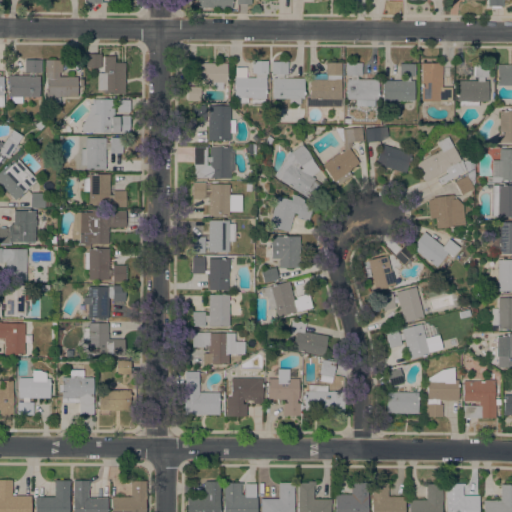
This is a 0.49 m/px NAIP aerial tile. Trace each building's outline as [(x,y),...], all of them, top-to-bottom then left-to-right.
[(231,0),(231,9),(215,8),(197,8),(197,0),(231,0)] [(100,68),(85,68),(85,54),(100,54),(100,68)] [(124,94),(103,94),(103,90),(97,90),(97,73),(103,73),(103,56),(114,56),(114,63),(124,63),(124,94)] [(40,60),(40,72),(34,72),(34,76),(38,76),(38,97),(21,97),(21,103),(7,103),(7,76),(28,76),(28,72),(23,72),(23,60),(40,60)] [(61,60),(61,72),(58,72),(58,77),(76,77),(76,97),(59,97),(59,103),(45,103),(45,78),(44,78),(44,60),(61,60)] [(251,105),(251,97),(247,97),(247,104),(234,104),(235,98),(234,98),(234,78),(254,78),(255,74),(250,74),(251,61),(267,61),(267,74),(265,74),(265,105),(251,105)] [(271,61),(287,62),(287,74),(283,74),(283,78),(303,79),(303,99),(300,99),(300,104),(289,104),(289,99),(271,99),(272,78),(276,78),(276,74),(270,74),(271,61)] [(226,63),(226,84),(195,84),(195,63),(226,63)] [(340,106),(340,99),(309,99),(309,80),(310,80),(310,74),(325,74),(325,63),(341,63),(341,64),(342,64),(342,75),(341,75),(340,75),(340,98),(342,98),(342,106),(340,106)] [(345,63),(361,63),(361,76),(357,75),(357,79),(377,80),(377,107),(355,106),(355,100),(346,99),(346,79),(350,79),(350,76),(344,76),(345,63)] [(421,63),(441,63),(441,87),(451,87),(451,102),(421,101),(421,63)] [(382,100),(382,80),(403,81),(403,76),(399,76),(399,64),(414,64),(414,76),(409,76),(409,81),(414,81),(413,101),(382,100)] [(487,101),(478,101),(478,106),(459,106),(459,101),(455,101),(455,81),(476,81),(476,77),(473,77),(473,64),(488,64),(488,77),(483,77),(483,81),(487,81),(487,101)] [(511,65),(511,85),(510,85),(510,86),(496,86),(497,65),(511,65)] [(186,101),(186,86),(200,86),(200,101),(186,101)] [(129,133),(115,133),(115,132),(81,133),(81,124),(83,122),(89,110),(89,105),(91,105),(91,99),(113,99),(113,100),(129,100),(129,112),(113,112),(113,116),(129,116),(129,133)] [(229,106),(229,120),(234,120),(234,133),(229,133),(229,141),(207,141),(207,117),(205,117),(205,121),(188,121),(188,105),(205,105),(205,110),(207,110),(207,106),(229,106)] [(499,111),(511,111),(511,142),(499,142),(499,111)] [(341,150),(343,148),(342,142),(337,135),(337,133),(334,128),(338,129),(342,128),(342,129),(361,127),(363,141),(350,142),(351,147),(348,149),(358,163),(350,169),(350,170),(348,172),(351,176),(337,186),(334,182),(333,182),(321,165),(341,150)] [(365,142),(364,129),(386,127),(387,138),(380,141),(365,142)] [(425,128),(429,135),(420,140),(416,133),(425,128)] [(0,153),(0,141),(3,144),(12,130),(21,136),(7,158),(6,158),(0,153)] [(440,150),(436,143),(446,137),(459,160),(461,160),(464,171),(439,185),(436,179),(446,173),(445,170),(424,182),(414,164),(440,150)] [(84,138),(105,138),(105,142),(109,142),(109,138),(122,138),(122,154),(105,153),(105,170),(85,170),(85,165),(80,165),(80,149),(84,149),(84,138)] [(411,154),(405,174),(375,164),(381,144),(411,154)] [(302,145),(312,160),(319,170),(311,176),(314,178),(303,196),(273,176),(283,161),(282,160),(288,151),(290,153),(302,145)] [(233,171),(230,171),(230,179),(206,178),(206,181),(193,181),(193,178),(192,178),(193,147),(206,147),(206,157),(209,157),(209,147),(230,147),(230,151),(233,151),(233,171)] [(499,149),(511,149),(511,181),(500,181),(500,183),(493,183),(493,178),(491,178),(491,161),(498,161),(499,149)] [(466,172),(462,162),(472,158),(472,169),(466,172)] [(14,200),(0,184),(0,170),(8,163),(10,166),(17,160),(36,180),(32,183),(14,200)] [(461,195),(453,183),(465,176),(464,175),(472,171),(472,184),(470,185),(472,188),(461,195)] [(109,175),(109,195),(112,195),(112,191),(125,191),(125,207),(112,207),(112,202),(109,202),(109,206),(88,205),(88,192),(83,192),(83,178),(88,178),(88,174),(109,175)] [(228,216),(208,216),(208,197),(204,197),(204,199),(191,199),(192,183),(204,183),(204,184),(229,184),(228,216)] [(511,217),(492,217),(492,186),(511,186),(511,217)] [(44,193),(43,198),(52,198),(52,203),(50,203),(50,207),(44,207),(44,208),(30,208),(30,193),(44,193)] [(276,196),(290,200),(292,195),(296,196),(299,198),(298,202),(312,205),(308,221),(295,218),(296,214),(293,213),(288,232),(268,227),(276,196)] [(464,225),(455,226),(456,226),(435,229),(434,218),(429,219),(427,201),(432,199),(432,197),(452,195),(453,199),(456,199),(462,205),(464,225)] [(108,244),(79,244),(79,239),(71,241),(70,234),(76,233),(76,212),(91,213),(91,210),(99,210),(99,213),(111,213),(111,211),(125,211),(125,227),(108,227),(108,244)] [(34,220),(35,220),(35,226),(34,226),(34,243),(9,242),(9,244),(0,243),(0,228),(7,228),(7,227),(9,224),(12,224),(12,211),(34,211),(34,218),(34,220)] [(208,220),(228,221),(228,224),(235,224),(234,242),(228,242),(228,252),(207,252),(208,220)] [(498,223),(511,223),(511,254),(498,254),(498,223)] [(442,247),(448,239),(459,248),(452,257),(447,253),(435,268),(411,248),(423,232),(442,247)] [(299,268),(278,268),(278,259),(270,259),(270,236),(281,236),(281,237),(299,236),(299,268)] [(204,253),(186,253),(186,237),(204,237),(204,253)] [(393,256),(394,255),(387,250),(395,241),(401,246),(402,246),(412,254),(406,261),(408,262),(405,265),(404,264),(403,265),(393,256)] [(25,281),(4,281),(4,260),(1,260),(1,263),(0,263),(0,249),(26,249),(25,281)] [(108,270),(112,270),(112,265),(124,265),(124,280),(87,280),(87,269),(84,269),(84,252),(88,252),(88,249),(108,249),(108,270)] [(390,272),(391,272),(395,286),(375,291),(367,261),(386,256),(390,272)] [(203,271),(208,271),(208,259),(228,259),(228,273),(227,273),(227,290),(208,290),(208,279),(207,279),(207,274),(191,274),(191,257),(203,257),(203,271)] [(497,260),(511,260),(511,291),(497,291),(497,260)] [(274,267),(278,279),(263,283),(260,271),(274,267)] [(293,300),(296,300),(295,297),(307,294),(311,308),(299,311),(276,317),(274,309),(269,310),(265,296),(262,297),(259,289),(288,281),(293,300)] [(23,303),(25,303),(25,317),(3,317),(3,311),(4,311),(4,310),(0,309),(0,301),(3,302),(3,296),(4,296),(4,285),(24,285),(23,303)] [(112,287),(112,286),(124,286),(124,302),(112,302),(112,298),(108,298),(108,318),(87,318),(87,314),(82,314),(82,308),(82,297),(87,297),(87,287),(112,287)] [(423,317),(403,323),(398,302),(393,303),(395,308),(383,311),(379,296),(391,293),(392,297),(396,296),(395,292),(415,287),(423,317)] [(228,327),(208,326),(208,322),(203,322),(203,327),(191,327),(191,312),(203,312),(203,316),(208,316),(208,295),(228,295),(228,327)] [(497,298),(511,298),(511,329),(497,329),(497,331),(491,331),(491,325),(490,325),(490,309),(497,309),(497,298)] [(468,310),(469,316),(460,319),(458,312),(468,310)] [(327,336),(323,356),(292,350),(295,332),(289,331),(292,320),(305,323),(303,332),(327,336)] [(24,337),(30,338),(29,350),(24,350),(24,355),(3,355),(3,338),(0,338),(0,323),(24,323),(24,337)] [(107,334),(108,334),(108,339),(123,339),(123,356),(102,356),(102,354),(86,354),(86,340),(82,340),(82,328),(88,328),(88,323),(107,323),(107,334)] [(437,335),(441,349),(428,352),(429,354),(409,360),(403,340),(400,341),(401,345),(389,348),(384,332),(396,329),(398,334),(402,333),(401,329),(420,324),(424,339),(437,335)] [(209,332),(209,333),(234,333),(234,342),(244,342),(243,354),(228,354),(228,365),(209,364),(209,366),(202,366),(202,354),(204,354),(204,347),(191,347),(192,332),(209,332)] [(489,337),(507,337),(507,334),(511,334),(511,368),(497,368),(497,357),(489,356),(489,337)] [(116,375),(116,360),(130,360),(130,375),(116,375)] [(335,362),(332,377),(319,374),(321,360),(335,362)] [(438,401),(438,404),(441,404),(441,418),(424,417),(424,405),(426,405),(426,402),(426,381),(427,381),(427,379),(442,370),(453,368),(453,380),(457,380),(457,401),(438,401)] [(288,379),(298,379),(297,399),(296,399),(296,403),(299,403),(299,404),(300,404),(300,416),(282,416),(282,403),(286,403),(286,400),(266,399),(266,378),(276,379),(276,376),(273,376),(273,371),(277,371),(277,369),(288,369),(288,370),(288,379)] [(399,369),(403,383),(390,386),(386,372),(399,369)] [(69,378),(69,370),(83,370),(83,378),(92,378),(92,414),(78,414),(78,403),(61,403),(61,392),(58,392),(58,385),(61,385),(61,378),(69,378)] [(39,371),(45,374),(53,374),(53,397),(49,397),(49,399),(35,399),(35,403),(32,403),(32,415),(16,415),(16,402),(22,402),(22,398),(17,398),(17,378),(32,378),(32,371),(39,371)] [(183,415),(184,372),(198,372),(198,385),(198,393),(218,393),(218,405),(223,405),(223,412),(218,412),(218,415),(183,415)] [(262,379),(261,399),(262,399),(262,404),(252,404),(252,400),(242,400),(242,404),(245,404),(245,417),(228,417),(228,416),(225,416),(225,409),(227,409),(227,406),(226,406),(226,398),(230,398),(230,378),(262,379)] [(483,381),(483,380),(493,380),(493,399),(499,399),(499,405),(495,405),(494,418),(462,418),(462,381),(483,381)] [(12,414),(0,414),(0,381),(12,381),(12,414)] [(303,412),(303,392),(309,392),(309,385),(326,385),(326,392),(344,392),(344,412),(303,412)] [(98,389),(130,390),(129,411),(98,410),(98,389)] [(417,392),(417,413),(386,413),(386,392),(417,392)] [(511,395),(511,416),(503,416),(503,395),(511,395)] [(29,496),(29,511),(0,511),(0,480),(11,480),(11,496),(29,496)] [(53,497),(53,480),(68,480),(68,511),(33,511),(34,497),(53,497)] [(87,481),(87,499),(95,499),(95,498),(106,498),(106,511),(72,511),(72,481),(87,481)] [(144,511),(110,511),(110,497),(130,497),(130,481),(145,481),(144,511)] [(219,481),(219,487),(218,487),(218,511),(185,511),(185,497),(203,497),(203,481),(219,481)] [(277,482),(292,483),(292,511),(259,511),(260,499),(277,499),(277,482)] [(296,511),(296,483),(307,483),(307,482),(313,482),(313,486),(312,486),(312,499),(329,499),(329,511),(296,511)] [(241,483),(241,485),(240,485),(240,495),(243,495),(243,484),(255,484),(255,511),(222,511),(223,488),(222,488),(222,483),(241,483)] [(366,511),(334,511),(334,496),(349,496),(349,483),(366,483),(366,511)] [(387,497),(403,497),(403,511),(370,511),(371,483),(387,483),(387,497)] [(477,496),(477,511),(444,511),(445,483),(463,484),(463,486),(461,486),(461,496),(477,496)] [(425,500),(425,484),(441,484),(440,511),(408,511),(408,500),(425,500)] [(511,485),(511,511),(481,511),(482,501),(499,501),(499,485),(511,485)]
